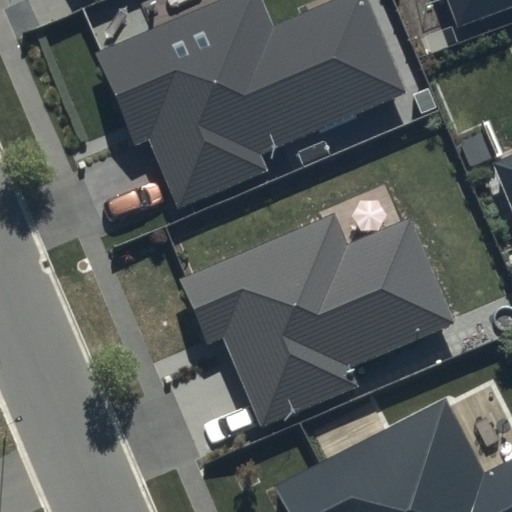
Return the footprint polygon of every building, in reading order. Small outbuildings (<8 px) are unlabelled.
[(259,0),(191,0),(91,42),(131,135),(143,129),(173,201),(264,162),(257,146),(400,86),(363,0),(313,0),(267,19),(259,0)] [(449,0),(455,16),(498,0),(449,0)] [(511,143),(472,161),(511,252),(511,143)] [(328,205),(173,270),(201,336),(218,329),(256,418),(353,378),(345,358),(449,314),(405,209),(341,236),(328,205)] [(441,391),(269,478),(285,511),(511,511),(511,447),(478,464),(441,391)]
